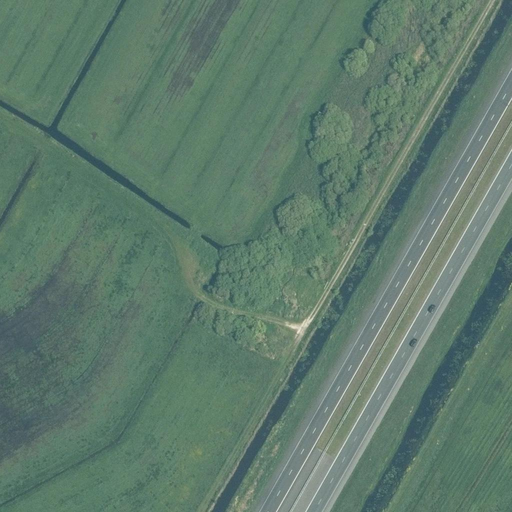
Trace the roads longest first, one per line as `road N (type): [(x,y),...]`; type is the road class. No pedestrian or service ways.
road 1 (motorway): [(511,82),(267,511)]
road 2 (unclassified): [(289,348),(486,0)]
road 3 (motorway): [(314,511),(511,164)]
